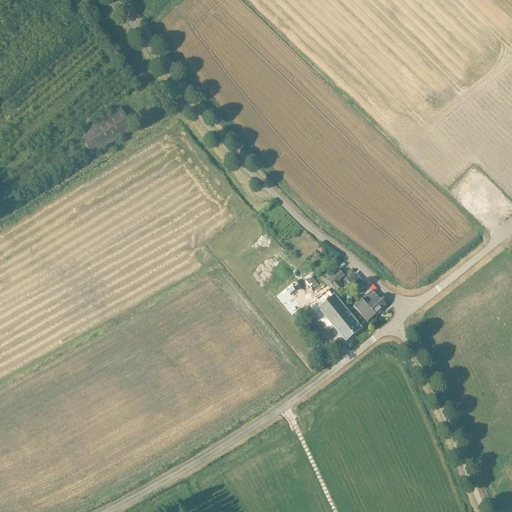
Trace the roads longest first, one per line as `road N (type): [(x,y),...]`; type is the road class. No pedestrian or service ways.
road 1 (unclassified): [(405,312),(232,154),(116,0)]
road 2 (unclassified): [(106,511),(284,406),(393,323)]
road 3 (unclassified): [(483,511),(428,377),(393,323)]
road 4 (unclassified): [(405,312),(511,228)]
